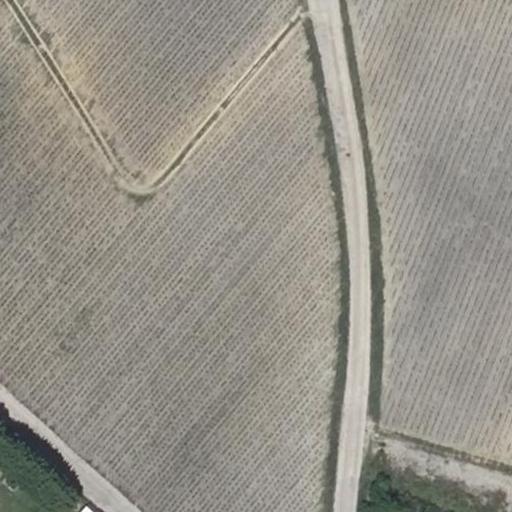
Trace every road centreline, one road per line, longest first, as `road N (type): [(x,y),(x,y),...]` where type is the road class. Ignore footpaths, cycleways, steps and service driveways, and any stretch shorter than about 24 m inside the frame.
road 1 (track): [(331,0),(361,238),(347,511)]
road 2 (track): [(0,395),(132,511)]
road 3 (track): [(356,437),(511,483)]
